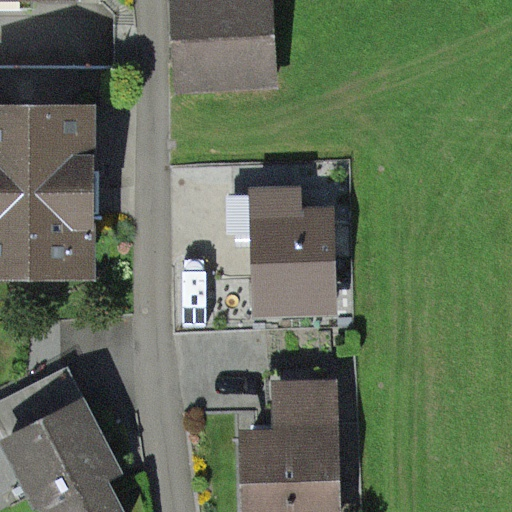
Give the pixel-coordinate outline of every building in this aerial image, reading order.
[(273,0),(181,0),(184,92),(276,89),(273,0)] [(95,100),(0,98),(0,264),(93,266),(95,100)] [(336,213),(248,216),(251,312),(340,309),(336,213)] [(90,395),(3,444),(41,511),(119,511),(106,489),(135,472),(90,395)] [(279,430),(245,430),(246,511),(343,511),(342,397),(278,398),(279,430)]
